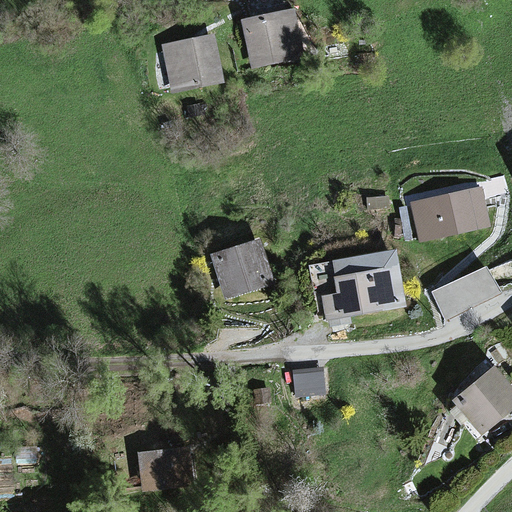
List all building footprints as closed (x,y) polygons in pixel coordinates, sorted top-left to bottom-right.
[(294,14),(240,27),(251,74),(306,61),(294,14)] [(214,38),(163,50),(175,99),(225,87),(214,38)] [(476,190),(414,204),(422,238),(484,224),(476,190)] [(261,243),(212,259),(226,303),(275,287),(261,243)] [(334,298),(323,299),(327,324),(405,311),(396,255),(329,266),(334,298)] [(486,266),(432,292),(445,319),(502,291),(486,266)] [(511,390),(493,369),(452,405),(484,441),(511,416),(511,390)] [(325,392),(322,370),(295,373),(297,395),(325,392)] [(268,389),(255,391),(257,403),(270,401),(268,389)] [(192,454),(138,461),(142,499),(196,492),(192,454)]
